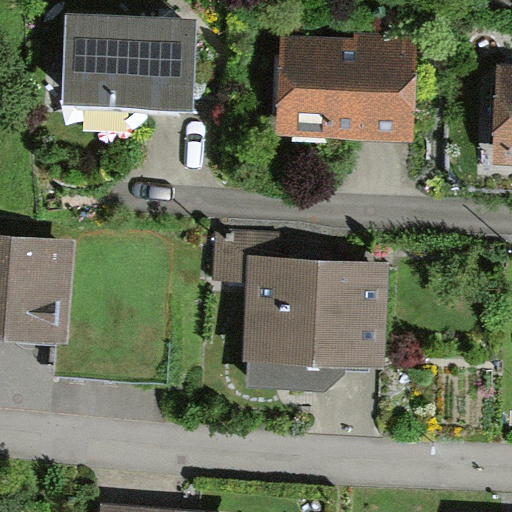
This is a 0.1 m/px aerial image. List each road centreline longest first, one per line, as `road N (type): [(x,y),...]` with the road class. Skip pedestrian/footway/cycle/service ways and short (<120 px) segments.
road 1 (residential): [(0,424),(230,447),(511,459)]
road 2 (residential): [(511,217),(121,194)]
